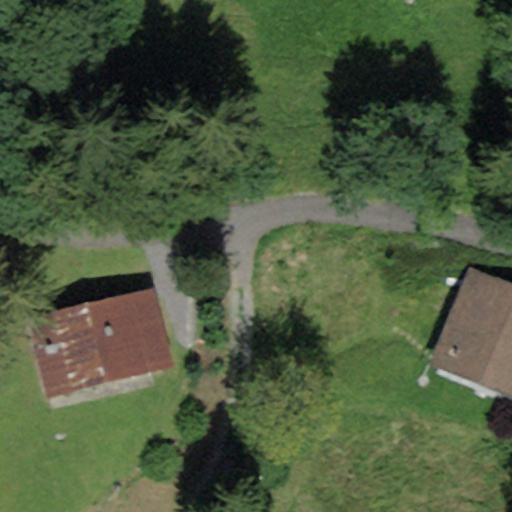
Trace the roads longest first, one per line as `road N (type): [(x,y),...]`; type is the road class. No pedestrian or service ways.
road 1 (residential): [(0,211),(204,223),(300,207),(511,238)]
road 2 (track): [(213,511),(247,435),(241,217)]
